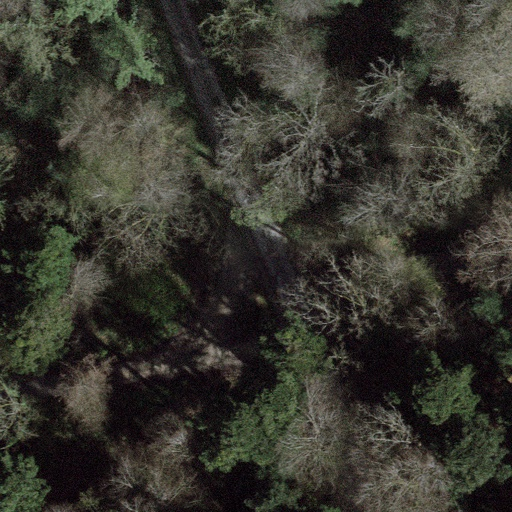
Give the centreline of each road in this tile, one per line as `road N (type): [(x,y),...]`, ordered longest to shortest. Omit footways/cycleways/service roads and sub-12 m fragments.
road 1 (track): [(303,335),(175,0)]
road 2 (track): [(0,383),(122,377),(303,335)]
road 3 (track): [(303,335),(511,269)]
road 4 (track): [(363,511),(303,335)]
